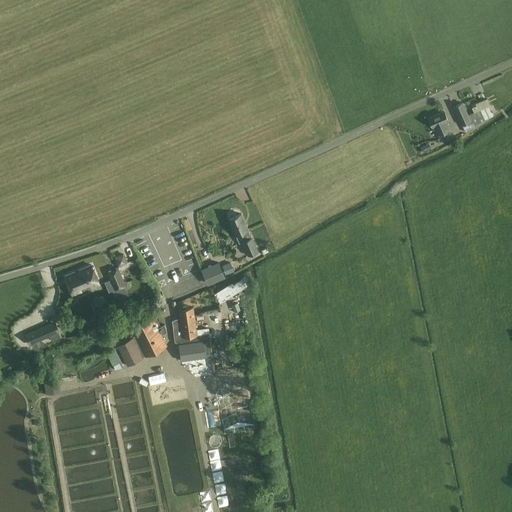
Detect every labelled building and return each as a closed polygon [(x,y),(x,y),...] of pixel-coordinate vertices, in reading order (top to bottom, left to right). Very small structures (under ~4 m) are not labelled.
[(474,125),(475,124),(493,116),(488,105),(467,114),(462,103),(454,107),(462,124),(465,132),(475,126),(474,125)] [(443,111),(428,118),(433,127),(434,127),(440,139),(451,133),(449,130),(450,129),(446,121),(447,120),(443,111)] [(240,214),(228,220),(237,236),(248,230),(249,230),(240,214)] [(248,256),(259,250),(251,235),(250,235),(248,230),(237,236),(236,237),(239,243),(241,242),(248,256)] [(92,265),(65,276),(72,294),(82,291),(80,287),(88,283),(90,287),(99,283),(92,265)] [(204,272),(209,283),(226,276),(221,265),(204,272)] [(108,272),(115,290),(126,285),(119,268),(108,272)] [(241,279),(217,294),(221,303),(246,288),(241,279)] [(209,333),(197,335),(193,308),(179,310),(180,319),(176,319),(172,321),(175,342),(178,342),(181,361),(206,357),(206,355),(212,354),(209,333)] [(132,334),(116,342),(118,345),(117,345),(128,366),(143,358),(143,357),(145,356),(146,357),(168,346),(152,314),(130,325),(135,336),(133,337),(132,334)] [(26,335),(30,344),(37,341),(33,332),(26,335)] [(44,381),(46,393),(60,390),(58,378),(44,381)]
